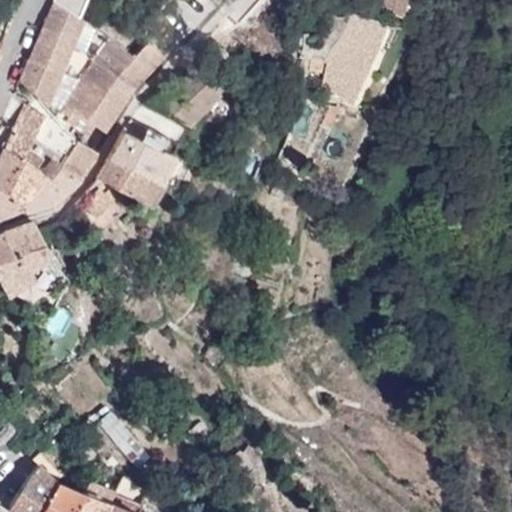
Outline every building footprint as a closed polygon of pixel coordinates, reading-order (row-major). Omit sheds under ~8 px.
[(54,0),(51,0),(18,78),(44,100),(80,16),(75,13),(54,0)] [(80,0),(54,0),(75,13),(80,0)] [(409,0),(400,0),(397,14),(406,17),(409,0)] [(333,51),(330,59),(332,59),(326,88),(345,94),(344,98),(359,103),(380,49),(388,23),(355,13),(352,16),(343,37),(333,51)] [(134,82),(161,50),(144,39),(131,55),(109,40),(91,61),(62,104),(73,111),(66,122),(85,135),(92,124),(101,130),(134,82)] [(419,55),(410,50),(403,66),(411,70),(419,55)] [(313,66),(327,67),(327,59),(314,58),(313,66)] [(146,103),(187,123),(216,91),(214,89),(225,77),(206,60),(146,103)] [(0,209),(22,203),(21,197),(26,196),(43,173),(40,170),(21,156),(43,114),(23,104),(12,125),(1,146),(0,148),(0,209)] [(1,119),(0,120),(0,145),(1,146),(12,125),(1,119)] [(159,179),(171,153),(122,130),(107,156),(159,179)] [(60,163),(76,176),(91,155),(93,150),(75,139),(60,163)] [(120,188),(144,201),(147,202),(160,179),(159,179),(107,156),(96,176),(112,184),(120,188)] [(40,170),(43,173),(48,177),(58,164),(50,157),(40,170)] [(21,197),(22,203),(23,211),(51,199),(56,195),(76,176),(60,163),(58,164),(48,177),(43,173),(26,196),(21,197)] [(94,215),(120,188),(112,184),(104,192),(99,188),(83,204),(94,215)] [(30,270),(50,256),(33,219),(0,232),(0,283),(5,293),(32,274),(30,270)] [(146,457),(109,412),(100,421),(137,466),(146,457)] [(12,511),(39,511),(55,481),(36,462),(27,473),(7,508),(12,511)] [(81,492),(107,502),(113,490),(89,479),(81,492)] [(71,511),(81,492),(55,481),(39,511),(71,511)] [(101,511),(107,502),(81,492),(71,511),(101,511)] [(132,511),(107,502),(101,511),(132,511)]
